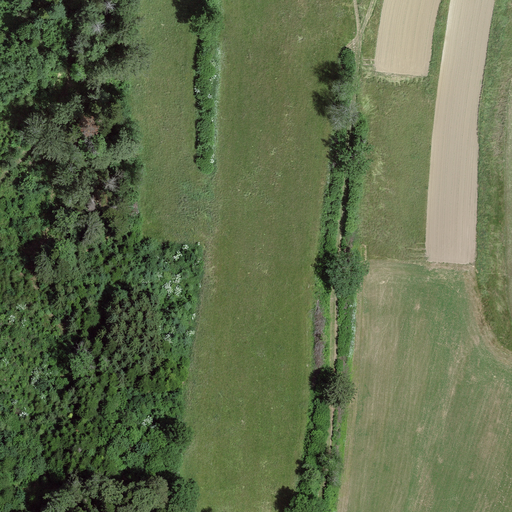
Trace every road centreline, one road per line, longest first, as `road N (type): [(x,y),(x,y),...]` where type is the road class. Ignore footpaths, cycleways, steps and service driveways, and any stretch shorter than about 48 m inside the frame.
road 1 (track): [(336,511),(353,0)]
road 2 (track): [(75,0),(77,35),(61,119),(0,186)]
